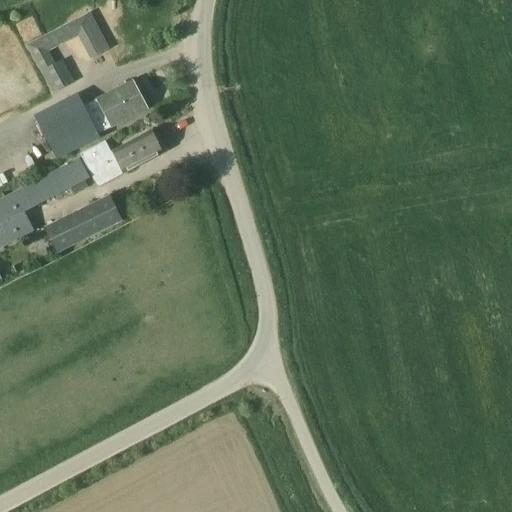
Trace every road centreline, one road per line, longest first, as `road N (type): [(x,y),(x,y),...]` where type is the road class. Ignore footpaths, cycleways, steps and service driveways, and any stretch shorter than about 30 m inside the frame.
road 1 (unclassified): [(262,362),(271,317),(204,65),(209,0)]
road 2 (unclassified): [(0,511),(242,384),(262,362)]
road 3 (unclassified): [(262,362),(281,379),(339,511)]
